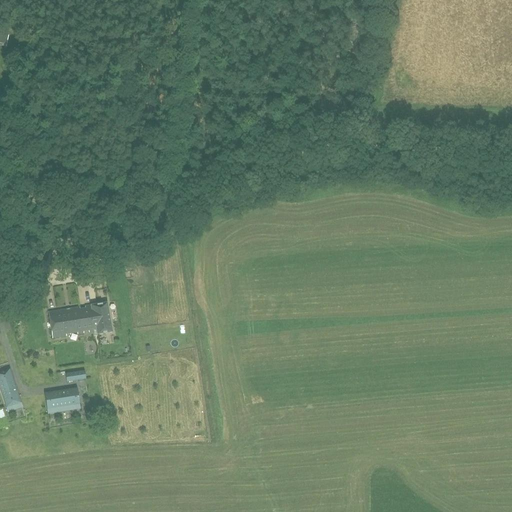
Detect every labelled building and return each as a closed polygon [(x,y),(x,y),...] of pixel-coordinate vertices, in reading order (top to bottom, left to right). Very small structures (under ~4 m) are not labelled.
[(75,233),(57,232),(56,249),(75,250),(75,233)] [(80,308),(49,313),(53,339),(84,335),(83,333),(88,332),(89,334),(94,333),(94,332),(96,332),(97,336),(111,333),(107,304),(85,308),(85,310),(80,311),(80,308)] [(10,369),(0,372),(0,390),(7,413),(9,412),(8,412),(7,408),(20,403),(22,407),(21,408),(23,408),(10,369)] [(65,374),(66,382),(86,379),(84,371),(65,374)] [(77,388),(44,393),(47,415),(57,413),(56,408),(70,406),(71,411),(80,409),(77,388)]
